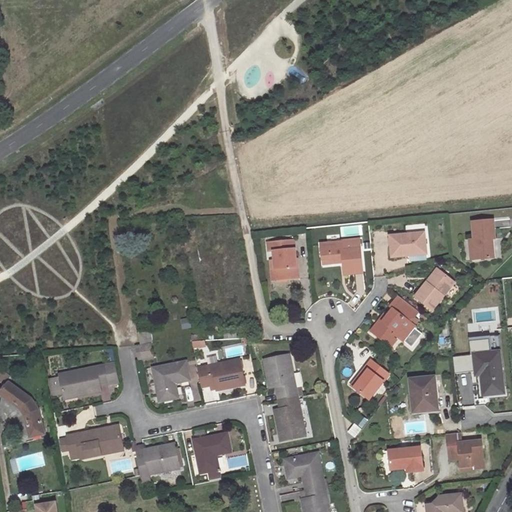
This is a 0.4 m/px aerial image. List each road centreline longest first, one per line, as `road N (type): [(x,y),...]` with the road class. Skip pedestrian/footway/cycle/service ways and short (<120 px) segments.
road 1 (track): [(263,314),(206,0)]
road 2 (residential): [(272,511),(249,408),(143,428),(127,346)]
road 3 (unclassified): [(0,150),(208,0)]
road 4 (residential): [(354,501),(328,367),(331,323)]
